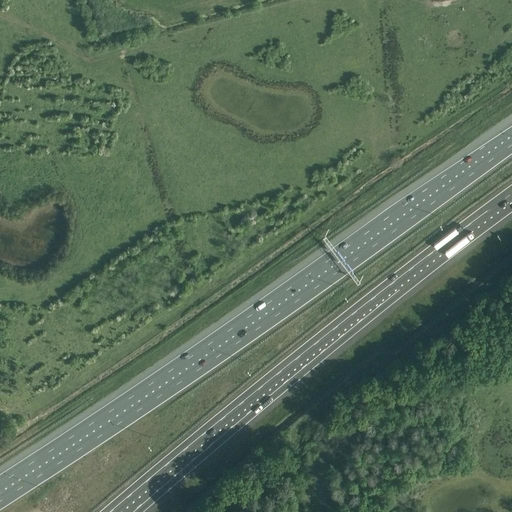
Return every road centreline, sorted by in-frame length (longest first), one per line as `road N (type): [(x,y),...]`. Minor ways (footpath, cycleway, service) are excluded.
road 1 (motorway): [(511,145),(0,501)]
road 2 (motorway): [(110,511),(511,194)]
